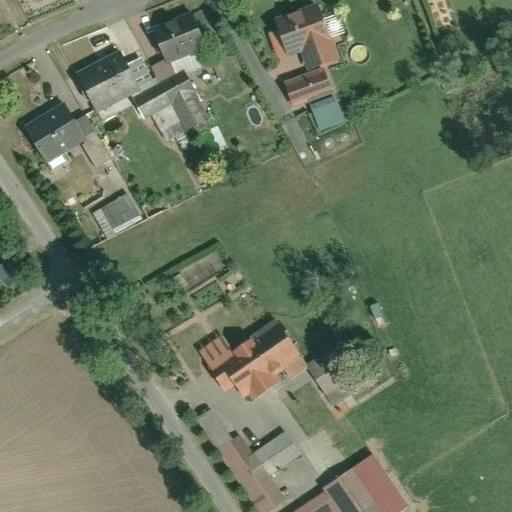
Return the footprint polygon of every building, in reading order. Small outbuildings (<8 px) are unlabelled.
[(290,56),(305,52),(313,78),(325,74),(342,70),(333,38),(332,39),(323,9),(279,22),(290,56)] [(185,21),(159,31),(174,69),(209,55),(207,52),(194,17),(185,21)] [(125,56),(78,79),(96,117),(144,94),(125,56)] [(313,78),(287,86),(295,113),(333,102),(325,74),(313,78)] [(212,125),(197,97),(185,76),(137,102),(149,123),(170,111),(186,139),(212,125)] [(62,100),(24,122),(42,154),(80,132),(62,100)] [(131,197),(103,212),(115,233),(143,218),(131,197)] [(22,278),(9,263),(0,271),(0,280),(9,290),(22,278)] [(202,354),(217,376),(231,397),(240,390),(251,406),(310,368),(287,333),(282,324),(257,340),(260,345),(239,359),(226,339),(202,354)] [(226,408),(199,426),(255,511),(271,511),(287,502),(226,408)] [(376,459),(306,511),(408,511),(414,508),(376,459)]
